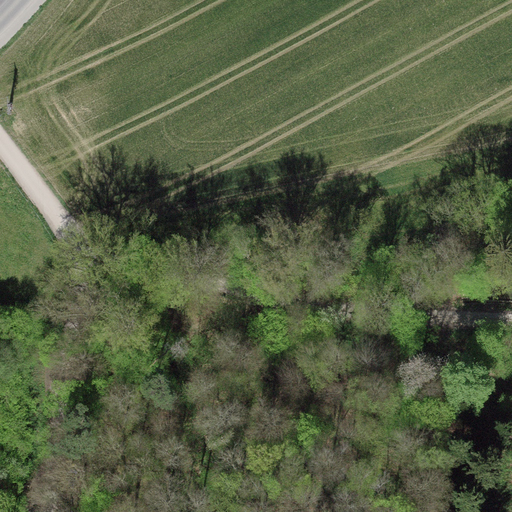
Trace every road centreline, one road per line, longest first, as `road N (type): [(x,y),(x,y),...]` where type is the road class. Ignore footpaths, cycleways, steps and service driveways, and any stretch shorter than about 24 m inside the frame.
road 1 (track): [(76,252),(344,313),(511,322)]
road 2 (track): [(49,511),(76,252)]
road 3 (track): [(76,252),(0,145)]
